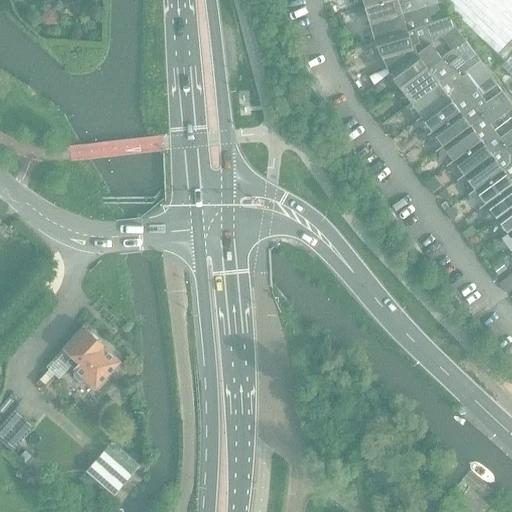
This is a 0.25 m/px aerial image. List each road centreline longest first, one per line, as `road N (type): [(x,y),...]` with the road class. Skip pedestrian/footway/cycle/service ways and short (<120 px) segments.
road 1 (residential): [(511,322),(366,128),(331,66),(309,0)]
road 2 (primary): [(192,221),(210,410),(205,511)]
road 3 (tertiary): [(511,436),(398,326),(312,226)]
road 4 (primary): [(234,511),(239,407),(227,226)]
road 5 (unclassified): [(180,511),(188,445),(166,231)]
road 6 (unclassified): [(295,511),(303,469),(275,391),(260,280)]
road 7 (primary): [(177,0),(192,221)]
road 8 (primary): [(226,193),(208,0)]
road 9 (tertiary): [(111,237),(53,224),(0,181)]
road 10 (unknown): [(82,235),(0,326)]
